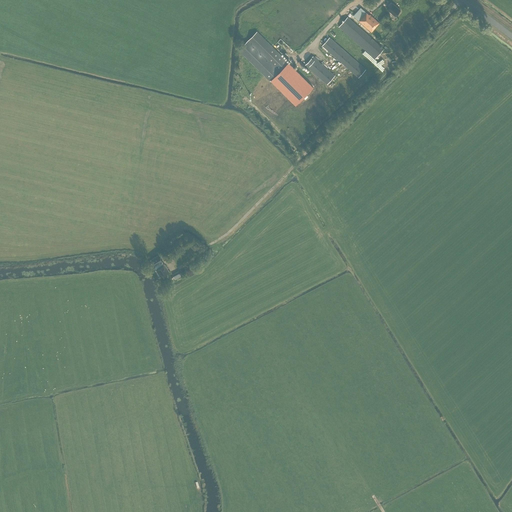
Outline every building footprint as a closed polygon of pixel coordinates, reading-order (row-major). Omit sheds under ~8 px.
[(395,16),(400,10),(393,3),(387,10),(395,16)] [(371,32),(379,23),(370,14),(369,15),(363,9),(358,15),(357,14),(355,17),(358,21),(371,32)] [(372,63),(384,49),(347,17),(339,27),(368,52),(364,56),(372,63)] [(312,87),(257,32),(238,50),(294,105),(312,87)] [(358,78),(366,69),(329,37),(322,46),(358,78)] [(327,84),(335,76),(313,56),(305,65),(327,84)] [(162,277),(170,272),(164,264),(164,265),(162,262),(162,261),(163,261),(158,255),(149,261),(153,267),(154,267),(156,270),(157,269),(162,277)] [(182,276),(184,274),(181,270),(173,274),(173,275),(169,277),(172,282),(175,280),(176,281),(183,277),(182,276)]
